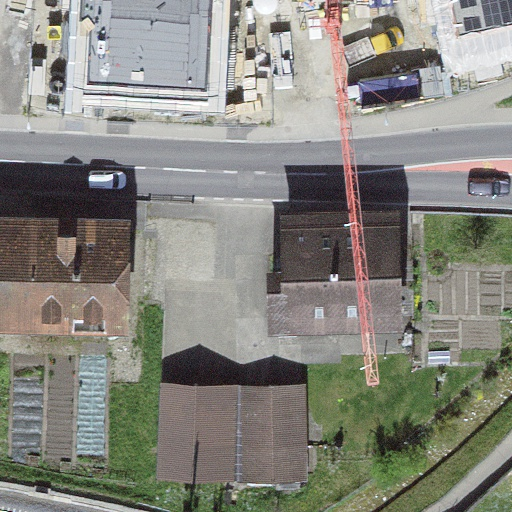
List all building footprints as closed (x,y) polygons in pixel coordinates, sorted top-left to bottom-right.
[(211,93),(216,0),(85,0),(82,90),(211,93)] [(511,0),(450,0),(458,32),(511,20),(511,0)] [(277,325),(384,323),(382,225),(297,227),(298,266),(275,267),(277,325)] [(0,226),(0,321),(1,321),(1,307),(113,308),(114,229),(0,226)] [(302,475),(301,384),(165,382),(161,472),(302,475)]
